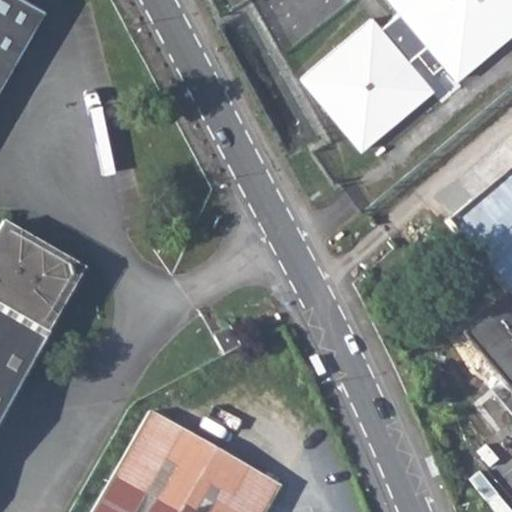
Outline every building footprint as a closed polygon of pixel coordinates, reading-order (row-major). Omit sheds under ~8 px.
[(0,0),(0,78),(40,8),(25,0),(0,0)] [(382,40),(311,100),(370,170),(441,111),(418,82),(427,74),(443,94),(452,86),(465,100),(511,60),(511,0),(369,0),(368,1),(378,12),(386,6),(409,34),(390,50),(382,40)] [(511,148),(505,141),(454,184),(468,201),(444,221),(506,294),(459,333),(511,396),(511,148)] [(0,413),(44,338),(38,335),(41,331),(45,333),(82,269),(49,249),(55,241),(39,232),(34,241),(1,222),(0,223),(0,413)] [(238,346),(228,327),(212,335),(222,354),(238,346)] [(263,511),(279,486),(148,410),(89,511),(263,511)]
